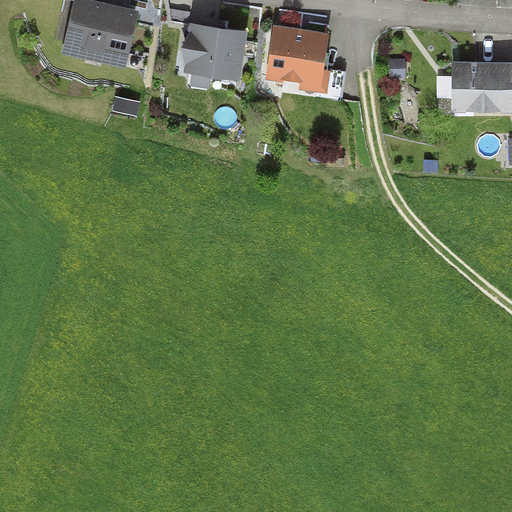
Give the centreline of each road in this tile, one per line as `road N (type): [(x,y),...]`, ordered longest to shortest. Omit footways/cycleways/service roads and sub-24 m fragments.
road 1 (track): [(349,1),(363,101),(398,197),(419,228),(511,306)]
road 2 (residential): [(349,1),(511,19)]
